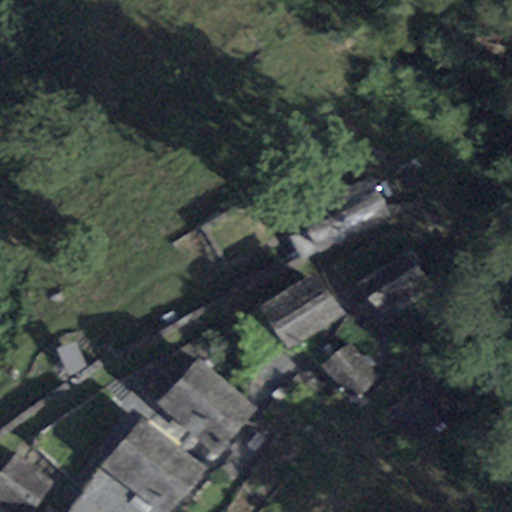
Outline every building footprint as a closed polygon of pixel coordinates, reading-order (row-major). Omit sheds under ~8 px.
[(391,221),(368,173),(300,206),(320,247),(345,234),(349,241),(391,221)] [(429,281),(407,249),(356,284),(379,316),(429,281)] [(340,311),(312,269),(260,305),(288,346),(340,311)] [(379,377),(352,339),(323,360),(350,398),(379,377)] [(258,410),(200,356),(159,400),(217,454),(258,410)] [(472,399),(438,363),(390,408),(417,437),(438,417),(445,425),(472,399)] [(199,465),(145,415),(103,461),(157,511),(199,465)] [(32,511),(54,488),(16,455),(0,473),(0,501),(11,511),(32,511)]
